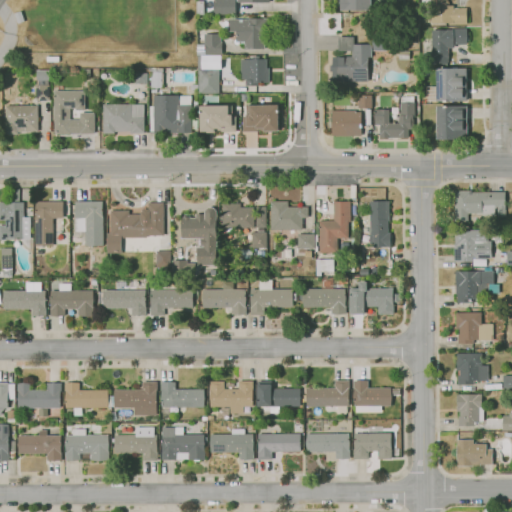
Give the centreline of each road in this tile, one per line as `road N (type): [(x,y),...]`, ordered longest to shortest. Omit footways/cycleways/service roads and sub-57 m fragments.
road 1 (residential): [(511,492),(0,494)]
road 2 (residential): [(421,346),(0,351)]
road 3 (tertiary): [(418,166),(0,166)]
road 4 (tertiary): [(418,166),(423,511)]
road 5 (tertiary): [(500,0),(501,167)]
road 6 (tertiary): [(307,0),(306,165)]
